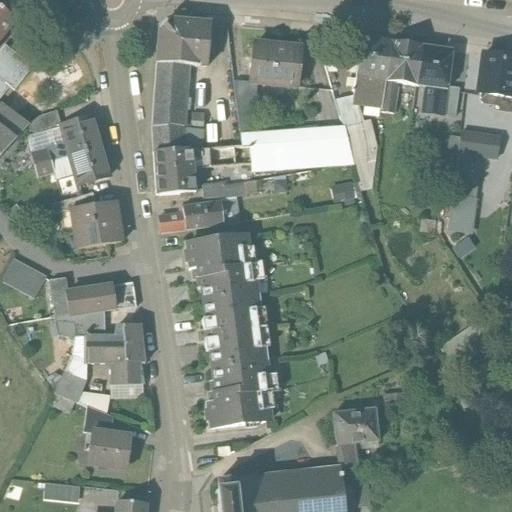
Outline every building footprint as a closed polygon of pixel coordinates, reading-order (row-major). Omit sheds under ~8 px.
[(0,38),(11,25),(0,17),(2,15),(0,13),(0,38)] [(160,23),(156,65),(186,68),(206,69),(210,27),(160,23)] [(360,42),(352,104),(368,106),(371,88),(373,88),(374,83),(385,84),(390,45),(360,42)] [(393,116),(396,90),(393,87),(393,85),(415,88),(420,49),(390,45),(385,84),(381,114),(393,116)] [(300,52),(254,47),(249,84),(296,90),(300,52)] [(32,70),(4,48),(0,52),(0,101),(9,90),(14,94),(32,70)] [(420,49),(415,88),(426,89),(425,95),(428,95),(425,114),(442,117),(450,53),(420,49)] [(511,61),(483,58),(477,100),(478,104),(492,105),(493,97),(511,99),(511,98),(511,61)] [(169,88),(170,77),(186,79),(186,68),(156,65),(154,87),(169,88)] [(182,131),(186,79),(170,77),(169,88),(154,87),(151,130),(152,157),(180,155),(182,131)] [(249,93),(235,95),(239,125),(253,123),(249,93)] [(0,160),(26,131),(0,110),(0,160)] [(61,132),(60,130),(56,114),(37,121),(34,124),(39,138),(49,135),(61,132)] [(190,132),(182,131),(180,155),(191,154),(200,153),(203,117),(191,116),(190,132)] [(50,165),(69,160),(100,150),(91,121),(60,130),(61,132),(49,135),(54,152),(46,154),(50,165)] [(342,130),(318,132),(320,170),(338,168),(333,147),(346,143),(344,138),(342,130)] [(369,131),(344,138),(346,143),(350,158),(375,150),(369,131)] [(192,166),(199,165),(209,171),(251,168),(251,175),(320,170),(318,132),(247,137),(249,150),(200,153),(191,154),(192,166)] [(498,141),(459,135),(450,198),(471,201),(478,158),(495,161),(498,141)] [(350,158),(346,143),(333,147),(338,168),(352,166),(350,158)] [(108,180),(100,150),(69,160),(77,189),(108,180)] [(50,165),(46,154),(30,159),(36,181),(53,176),(50,165)] [(180,155),(152,157),(155,199),(194,196),(192,166),(191,154),(180,155)] [(242,176),(251,175),(251,168),(209,171),(209,178),(242,176)] [(242,176),(209,178),(210,188),(201,188),(202,202),(222,201),(221,192),(243,190),(242,176)] [(185,234),(223,228),(220,206),(182,211),(185,234)] [(120,245),(113,207),(70,214),(77,252),(120,245)] [(201,292),(203,306),(256,299),(253,280),(256,280),(255,268),(249,268),(245,240),(232,242),(232,238),(220,239),(220,243),(185,248),(186,254),(183,254),(185,267),(187,267),(188,273),(190,273),(195,272),(197,283),(198,292),(201,292)] [(12,263),(0,286),(33,303),(45,281),(12,263)] [(65,298),(67,298),(64,282),(49,284),(54,321),(68,319),(65,298)] [(68,319),(113,311),(109,290),(67,298),(65,298),(68,319)] [(209,354),(212,372),(264,364),(267,364),(265,349),(259,350),(255,314),(261,313),(259,299),(256,299),(203,306),(205,322),(201,323),(202,333),(204,345),(205,355),(209,354)] [(140,366),(142,366),(139,329),(122,330),(124,367),(140,366)] [(116,330),(114,340),(102,340),(103,367),(111,367),(124,367),(122,330),(116,330)] [(197,346),(204,345),(202,333),(195,334),(197,346)] [(85,357),(85,340),(76,340),(76,346),(72,357),(85,357)] [(85,340),(85,357),(85,366),(103,367),(102,340),(85,340)] [(208,426),(209,432),(244,427),(244,431),(256,429),(256,425),(269,423),(265,395),(271,395),(270,383),(267,384),(264,364),(212,372),(213,385),(210,385),(211,394),(213,406),(207,406),(206,407),(206,412),(204,413),(206,426),(208,426)] [(140,366),(124,367),(111,367),(111,383),(106,383),(106,389),(142,388),(140,366)] [(67,371),(62,382),(83,391),(87,379),(67,371)] [(407,413),(406,399),(383,401),(385,415),(407,413)] [(109,419),(86,411),(82,436),(91,437),(91,436),(107,438),(109,419)] [(331,420),(337,474),(340,473),(341,489),(351,488),(359,487),(355,450),(378,448),(375,416),(331,420)] [(91,437),(87,468),(125,473),(130,441),(107,438),(91,436),(91,437)] [(217,485),(219,511),(353,511),(351,488),(341,489),(340,473),(337,474),(217,485)] [(45,490),(44,502),(75,505),(76,493),(45,490)]
